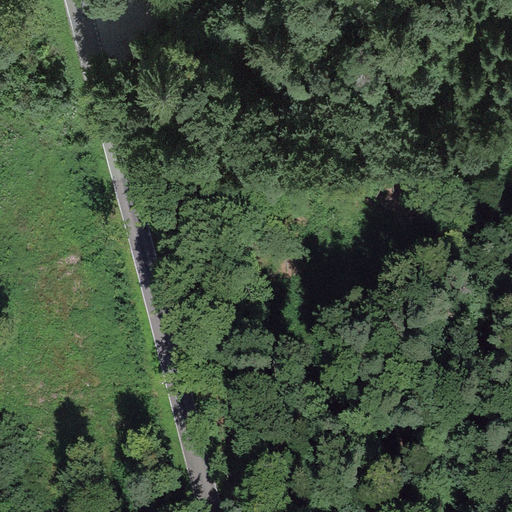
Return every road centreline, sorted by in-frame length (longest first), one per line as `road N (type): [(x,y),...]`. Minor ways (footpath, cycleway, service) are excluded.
road 1 (unclassified): [(212,511),(160,283),(75,0)]
road 2 (track): [(418,511),(160,283)]
road 3 (track): [(450,511),(465,395),(511,303)]
road 4 (track): [(0,241),(24,203),(84,44)]
